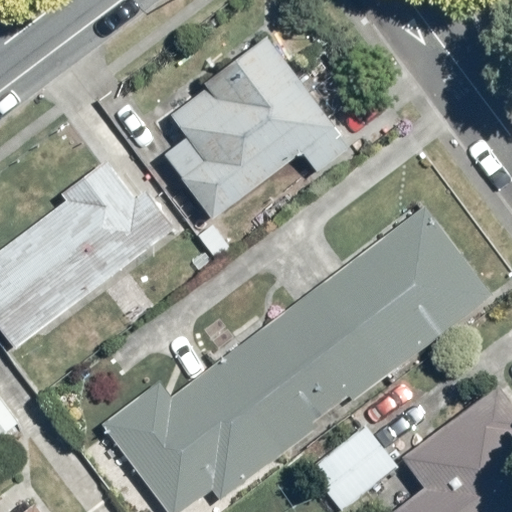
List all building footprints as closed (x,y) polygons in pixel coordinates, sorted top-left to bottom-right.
[(191,135),(166,153),(213,218),(302,153),(317,174),(352,148),(268,34),(220,69),(227,77),(176,114),(191,135)] [(66,201),(0,250),(0,323),(17,346),(174,228),(146,191),(136,199),(106,160),(61,194),(66,201)] [(493,299),(422,205),(172,391),(162,378),(103,423),(169,511),(183,511),(214,489),(222,499),(315,429),(312,425),(349,397),(353,403),(493,299)] [(511,511),(511,406),(496,386),(402,457),(426,488),(393,511),(511,511)] [(398,465),(366,424),(309,469),(342,510),(398,465)] [(42,511),(35,502),(21,511),(42,511)]
